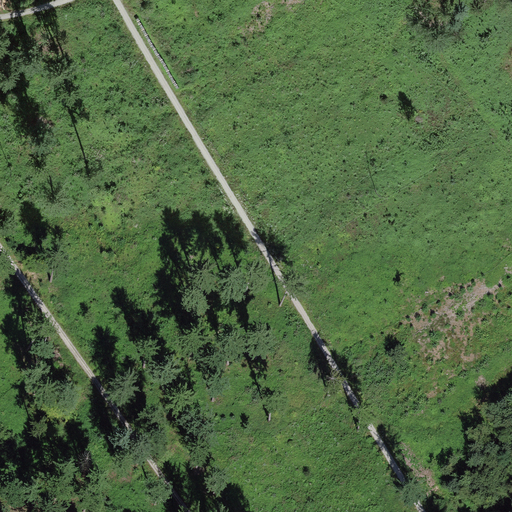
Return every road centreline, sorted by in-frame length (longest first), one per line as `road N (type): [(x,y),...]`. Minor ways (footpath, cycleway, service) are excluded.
road 1 (track): [(119,0),(168,65),(423,511)]
road 2 (track): [(188,511),(0,246)]
